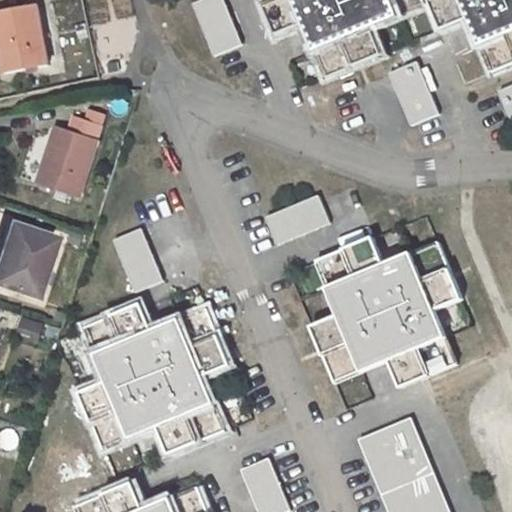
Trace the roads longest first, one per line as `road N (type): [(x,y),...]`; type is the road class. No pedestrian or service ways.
road 1 (residential): [(344,511),(178,121),(179,98)]
road 2 (residential): [(179,98),(197,91),(383,170),(511,162)]
